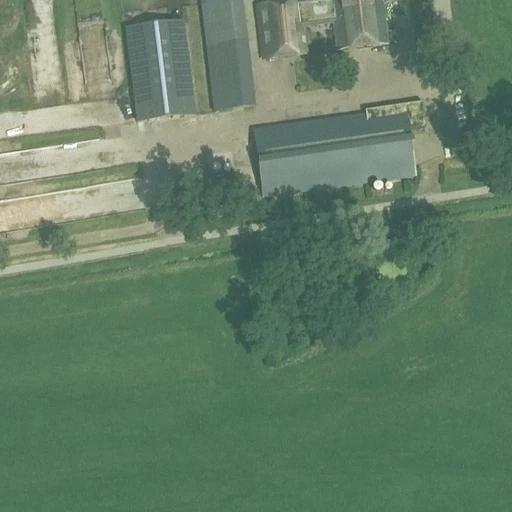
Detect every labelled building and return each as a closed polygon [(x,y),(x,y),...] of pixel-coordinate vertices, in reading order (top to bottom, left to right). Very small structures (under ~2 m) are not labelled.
[(109,0),(81,0),(91,104),(113,102),(115,120),(125,119),(122,92),(118,93),(109,0)] [(256,109),(247,41),(243,2),(258,1),(258,0),(199,0),(205,46),(213,114),(256,109)] [(381,0),(330,0),(330,1),(315,3),(318,24),(333,22),(336,52),(387,46),(381,0)] [(303,25),(318,24),(315,3),(300,5),(300,2),(257,7),(263,61),(306,56),(303,25)] [(195,118),(183,22),(125,29),(136,124),(195,118)] [(38,60),(39,70),(63,68),(60,46),(46,48),(47,59),(38,60)] [(391,89),(391,100),(411,99),(411,89),(391,89)] [(298,125),(253,131),(263,199),(307,193),(415,178),(408,131),(426,129),(422,103),(365,111),(365,116),(298,125)] [(46,132),(71,138),(78,113),(52,107),(46,132)]
